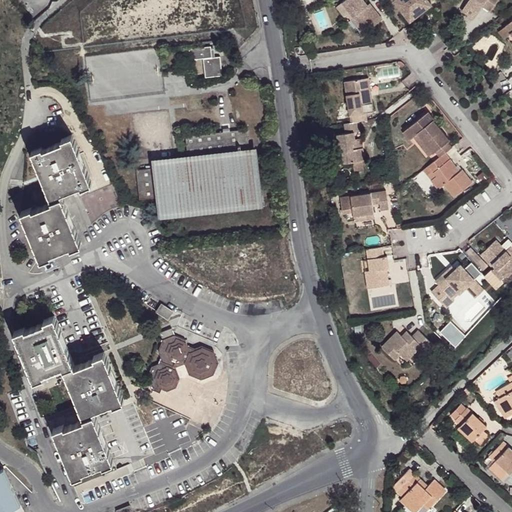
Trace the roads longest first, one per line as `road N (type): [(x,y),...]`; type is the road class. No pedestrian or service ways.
road 1 (residential): [(261,0),(298,249),(371,445)]
road 2 (residential): [(371,445),(398,443),(419,430),(511,337)]
road 3 (unclassified): [(371,445),(236,511)]
